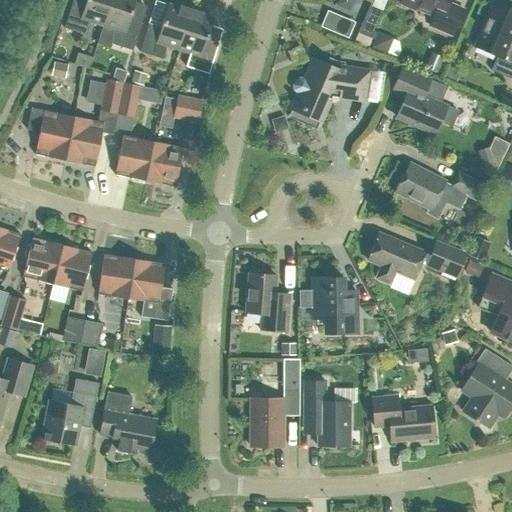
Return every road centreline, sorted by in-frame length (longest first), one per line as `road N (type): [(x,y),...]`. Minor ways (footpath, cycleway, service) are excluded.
road 1 (residential): [(511,457),(348,486),(206,490)]
road 2 (residential): [(206,490),(214,234)]
road 3 (residential): [(214,234),(273,0)]
road 4 (residential): [(0,184),(87,211),(214,234)]
road 5 (residential): [(206,490),(102,486),(0,464)]
road 6 (residential): [(272,234),(276,199),(289,185),(315,181),(359,194)]
